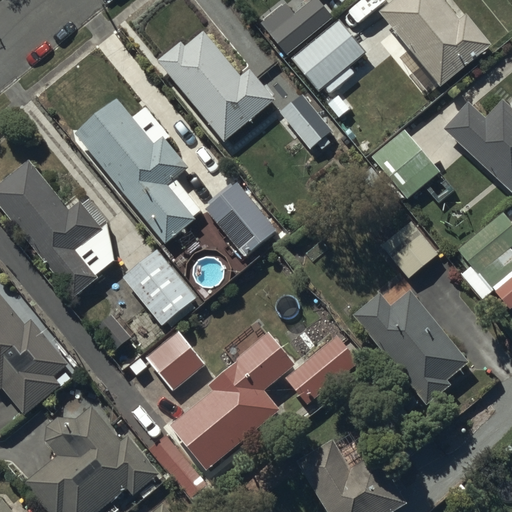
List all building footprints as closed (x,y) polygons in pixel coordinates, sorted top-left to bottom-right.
[(286,4),(262,22),(287,55),(334,19),(319,0),(311,0),(294,14),(286,4)] [(443,0),(391,0),(380,8),(416,55),(410,60),(417,70),(423,65),(439,86),(492,46),(467,13),(459,20),(443,0)] [(364,54),(339,23),(294,59),(320,90),(364,54)] [(181,40),(158,59),(225,142),(275,101),(270,95),(291,78),(272,55),(251,72),(249,70),(242,76),(205,31),(186,46),(181,40)] [(301,93),(280,110),(310,148),(331,131),(301,93)] [(116,98),(75,131),(166,244),(195,221),(193,218),(201,212),(175,179),(188,168),(164,137),(154,145),(116,98)] [(469,102),(445,128),(511,191),(511,109),(502,100),(485,117),(469,102)] [(440,172),(404,130),(371,157),(407,200),(440,172)] [(30,159),(0,183),(0,206),(73,297),(97,277),(95,275),(114,260),(108,223),(90,200),(83,206),(80,202),(70,209),(30,159)] [(278,230),(237,182),(205,209),(246,257),(278,230)] [(511,246),(511,224),(503,213),(458,249),(471,266),(461,274),(481,300),(494,290),(509,309),(511,306),(511,252),(509,249),(511,246)] [(439,254),(410,221),(381,246),(409,278),(439,254)] [(198,298),(157,249),(123,278),(164,326),(168,322),(173,328),(197,309),(192,303),(198,298)] [(380,292),(353,315),(380,347),(376,351),(388,365),(391,362),(427,405),(452,384),(447,379),(469,360),(431,314),(438,309),(423,291),(415,298),(408,290),(391,304),(380,292)] [(26,324),(0,293),(0,389),(1,389),(24,415),(60,385),(54,377),(70,363),(32,319),(26,324)] [(112,315),(95,329),(114,351),(131,336),(112,315)] [(205,364),(179,331),(146,357),(172,390),(205,364)] [(207,470),(280,410),(263,390),(295,364),(269,333),(236,359),(238,362),(209,385),(213,390),(171,426),(207,470)] [(360,362),(339,337),(287,379),(308,404),(348,372),(353,377),(362,369),(358,364),(360,362)] [(162,474),(127,433),(121,438),(93,405),(77,418),(57,417),(47,427),(45,442),(57,457),(23,485),(45,511),(101,511),(127,491),(133,498),(162,474)] [(167,435),(149,450),(190,499),(207,484),(167,435)] [(350,463),(334,435),(294,459),(326,511),(395,511),(409,504),(375,448),(350,463)] [(460,483),(449,495),(465,510),(481,494),(472,485),(468,490),(460,483)] [(0,511),(14,511),(3,498),(0,497),(0,511)] [(169,511),(163,503),(152,511),(169,511)]
